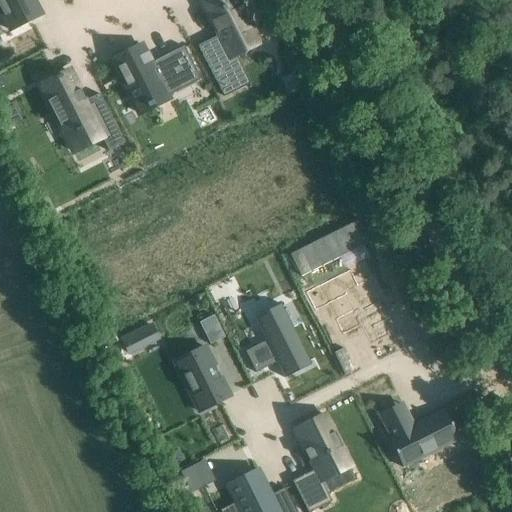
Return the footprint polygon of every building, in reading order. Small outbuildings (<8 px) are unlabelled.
[(0,0),(0,10),(10,31),(34,19),(41,15),(32,0),(0,0)] [(219,36),(198,46),(216,82),(238,71),(231,56),(258,43),(250,27),(254,25),(244,6),(240,8),(236,0),(209,0),(202,3),(219,36)] [(113,60),(112,61),(139,113),(140,113),(140,112),(148,108),(153,106),(153,105),(167,98),(167,99),(168,98),(167,96),(201,79),(184,46),(151,63),(142,46),(140,46),(141,47),(136,50),(135,49),(127,53),(127,54),(113,61),(113,60)] [(41,86),(40,86),(65,136),(66,136),(67,135),(66,135),(74,131),(75,132),(81,130),(80,128),(93,121),(102,138),(108,151),(124,143),(99,94),(85,101),(70,71),(68,72),(69,72),(60,76),(60,75),(54,78),(55,79),(42,86),(41,86)] [(0,120),(4,129),(22,119),(19,120),(15,114),(18,112),(13,102),(3,107),(4,111),(0,112),(0,120)] [(358,220),(290,254),(301,276),(339,257),(363,245),(374,240),(363,218),(358,220)] [(348,270),(317,286),(327,305),(343,297),(351,312),(331,322),(344,347),(364,337),(368,346),(399,331),(372,277),(355,285),(348,270)] [(266,341),(245,352),(256,373),(276,362),(285,379),(311,365),(281,305),(254,318),(266,341)] [(214,315),(199,323),(210,344),(225,337),(214,315)] [(150,325),(122,339),(129,353),(158,339),(150,325)] [(205,347),(174,362),(199,411),(230,396),(220,376),(219,377),(214,366),(215,366),(205,347)] [(385,426),(384,426),(390,437),(387,438),(402,468),(458,440),(443,410),(413,425),(408,414),(407,415),(385,426)] [(314,469),(292,481),(307,511),(309,511),(332,501),(321,479),(351,464),(325,414),(294,430),(314,469)] [(236,502),(220,510),(220,511),(296,511),(284,488),(270,495),(258,470),(235,481),(244,498),(236,502)]
